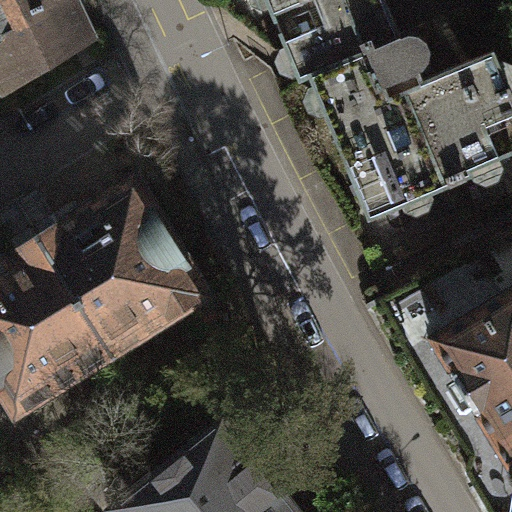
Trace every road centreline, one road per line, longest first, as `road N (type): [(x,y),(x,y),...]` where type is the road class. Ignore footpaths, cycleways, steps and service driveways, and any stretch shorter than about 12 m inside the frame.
road 1 (residential): [(442,511),(318,313),(186,50)]
road 2 (residential): [(0,163),(186,50)]
